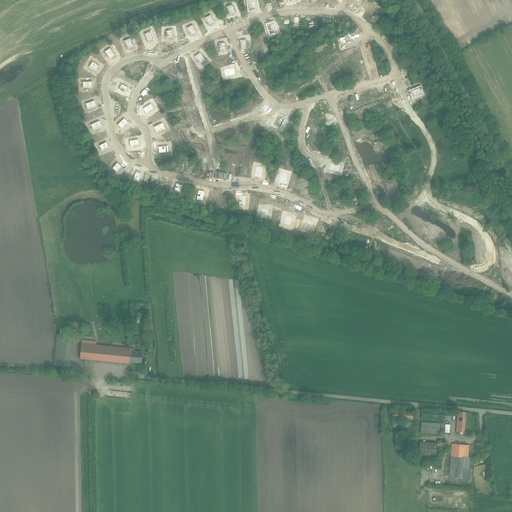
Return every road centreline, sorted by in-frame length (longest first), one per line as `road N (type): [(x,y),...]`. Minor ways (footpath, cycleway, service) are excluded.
road 1 (unclassified): [(511,415),(56,375)]
road 2 (track): [(511,177),(415,0)]
